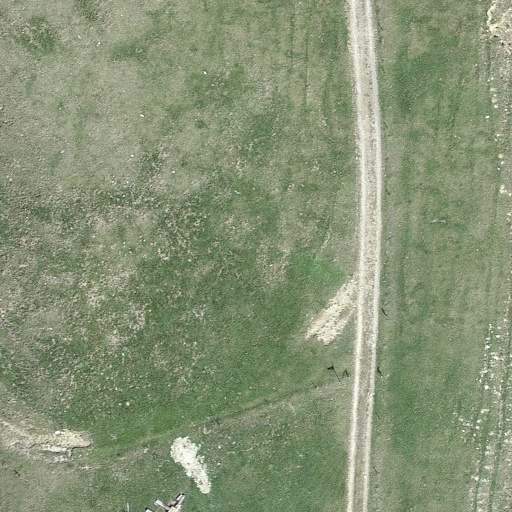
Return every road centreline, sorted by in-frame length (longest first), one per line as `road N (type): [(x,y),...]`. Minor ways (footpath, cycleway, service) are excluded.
road 1 (track): [(369,290),(295,365),(241,401),(54,449),(0,428)]
road 2 (track): [(360,0),(369,290)]
road 3 (track): [(358,511),(369,290)]
